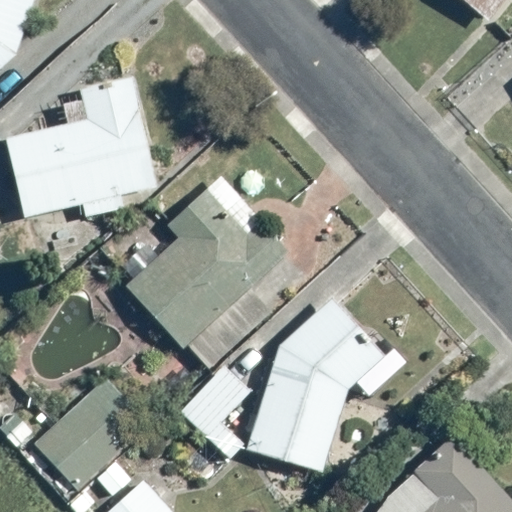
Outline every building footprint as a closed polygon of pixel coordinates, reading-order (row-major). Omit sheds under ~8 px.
[(32,0),(0,0),(0,66),(17,51),(32,0)] [(460,0),(484,22),(503,0),(460,0)] [(153,186),(129,75),(81,85),(88,118),(6,136),(23,215),(81,202),(83,210),(115,203),(113,195),(153,186)] [(287,250),(218,174),(168,220),(180,232),(125,282),(205,370),(269,311),(247,286),(287,250)] [(205,370),(172,400),(231,465),(246,452),(320,474),(346,392),(388,352),(332,293),(289,334),(269,311),(205,370)] [(0,363),(0,414),(3,418),(28,398),(0,363)] [(105,511),(137,483),(118,461),(155,427),(101,368),(22,440),(88,511),(105,511)] [(511,511),(511,502),(451,435),(404,477),(365,511),(511,511)] [(173,511),(142,478),(137,483),(105,511),(173,511)]
